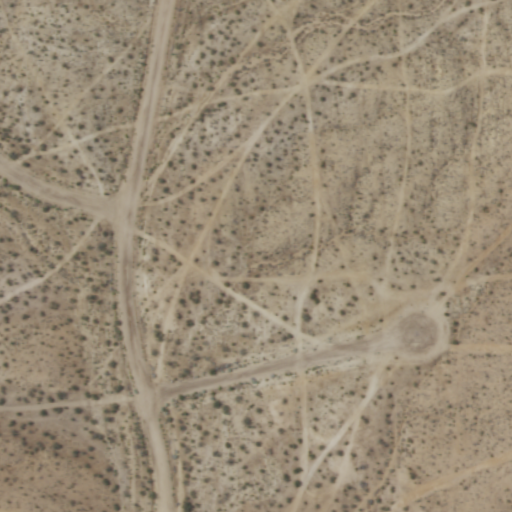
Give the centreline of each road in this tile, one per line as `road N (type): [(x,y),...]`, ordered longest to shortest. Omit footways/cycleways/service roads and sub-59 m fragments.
road 1 (track): [(160,511),(157,448),(127,279),(170,0)]
road 2 (track): [(147,402),(415,335)]
road 3 (track): [(129,229),(58,202),(0,164)]
